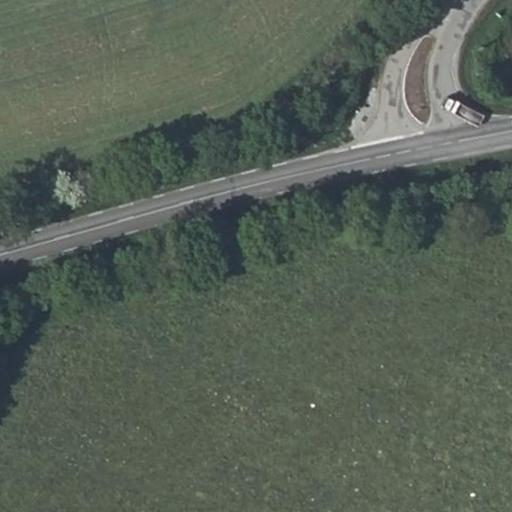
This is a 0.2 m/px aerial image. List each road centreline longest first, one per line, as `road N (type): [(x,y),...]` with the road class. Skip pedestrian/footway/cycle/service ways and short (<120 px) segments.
road 1 (secondary): [(0,253),(386,155)]
road 2 (unclassified): [(450,0),(416,27),(400,53),(386,155)]
road 3 (unclassified): [(462,139),(441,95),(440,73),(463,0)]
